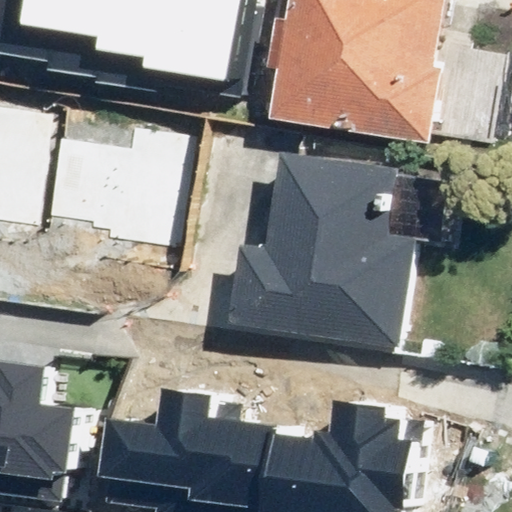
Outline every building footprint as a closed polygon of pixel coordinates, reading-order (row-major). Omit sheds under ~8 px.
[(293,14),(287,75),(295,76),(290,130),(444,144),(457,0),(311,0),(310,16),(293,14)] [(271,244),(242,240),(231,318),(397,341),(411,242),(437,246),(447,174),(284,151),(271,244)] [(0,493),(61,501),(72,413),(39,409),(44,370),(0,364),(0,493)] [(102,422),(91,511),(263,511),(274,429),(204,420),(207,397),(162,392),(157,428),(102,422)] [(274,429),(263,511),(401,511),(410,444),(395,442),(398,424),(383,422),(385,409),(333,403),(329,435),(274,429)]
